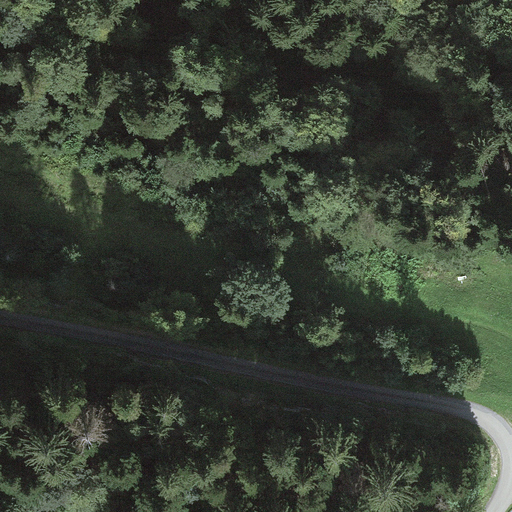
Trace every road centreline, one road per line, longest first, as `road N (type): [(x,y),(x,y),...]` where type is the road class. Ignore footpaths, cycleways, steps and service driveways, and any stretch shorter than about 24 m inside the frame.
road 1 (track): [(0,319),(472,412),(495,426),(511,452)]
road 2 (track): [(511,332),(414,314),(0,197)]
